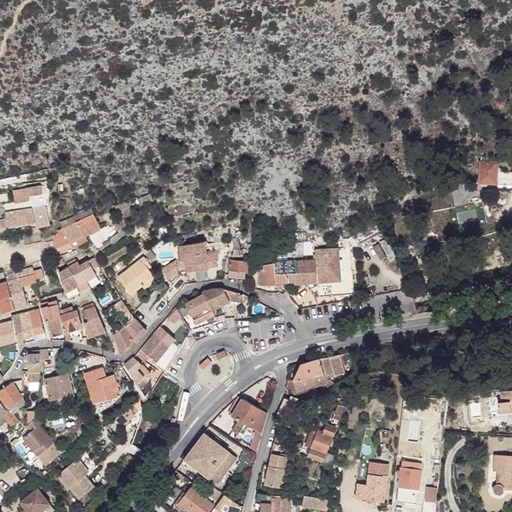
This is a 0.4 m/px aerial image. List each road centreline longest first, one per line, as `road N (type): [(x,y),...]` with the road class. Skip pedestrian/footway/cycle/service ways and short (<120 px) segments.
road 1 (residential): [(0,385),(27,347),(67,344),(124,357),(178,297),(211,283),(281,306),(300,347)]
road 2 (secondary): [(127,511),(205,408),(277,357)]
road 3 (secondary): [(300,347),(511,309)]
road 4 (residential): [(249,511),(281,390),(277,357)]
